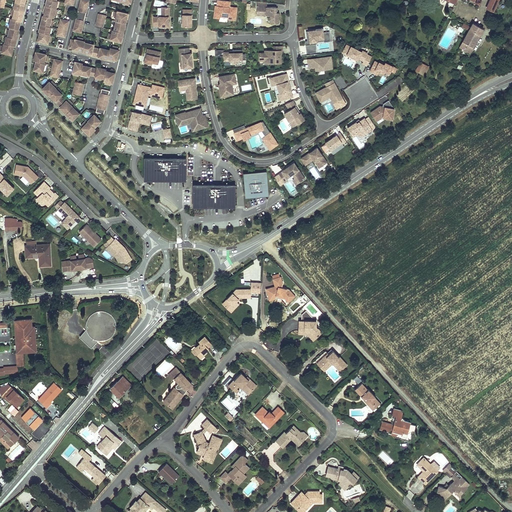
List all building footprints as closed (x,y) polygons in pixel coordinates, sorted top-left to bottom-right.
[(48,0),(48,1),(47,1),(45,11),(46,11),(45,13),(45,16),(44,19),(42,19),(40,29),(41,30),(41,32),(40,36),(41,37),(40,41),(49,43),(49,41),(50,36),(51,34),(50,34),(52,27),(50,26),(52,20),(52,17),(54,18),(55,13),(56,9),(58,1),(57,0),(56,0),(48,0)] [(89,1),(85,0),(81,0),(74,30),(82,32),(89,1)] [(229,7),(230,1),(219,0),(217,0),(217,5),(215,5),(215,10),(216,11),(216,12),(215,12),(214,17),(220,18),(220,16),(228,17),(228,19),(235,20),(237,8),(229,7)] [(493,11),(498,0),(490,0),(487,8),(493,11)] [(24,4),(15,1),(13,9),(15,9),(24,12),(25,7),(24,6),(24,4)] [(267,7),(267,2),(257,1),(257,11),(262,12),(262,15),(271,15),(270,23),(278,23),(279,13),(277,13),(275,13),(275,11),(276,11),(276,7),(267,7)] [(169,7),(161,7),(161,17),(158,17),(153,17),(153,26),(167,26),(167,18),(167,17),(169,17),(169,7)] [(24,12),(15,9),(14,10),(13,15),(12,18),(20,20),(21,16),(23,17),(24,12)] [(129,14),(117,11),(117,12),(116,16),(115,21),(116,21),(114,30),(113,29),(111,35),(110,38),(110,39),(122,42),(123,37),(122,36),(123,34),(126,22),(126,19),(128,19),(129,14)] [(107,15),(99,14),(96,25),(104,27),(107,15)] [(192,14),(183,14),(182,26),(191,27),(192,14)] [(12,18),(11,18),(9,27),(10,27),(18,29),(19,25),(20,20),(12,18)] [(62,19),(58,35),(66,37),(70,21),(62,19)] [(469,30),(461,45),(471,50),(483,29),(473,23),(470,27),(469,30)] [(18,29),(10,27),(10,29),(8,35),(8,36),(17,39),(19,30),(18,29)] [(323,32),(323,29),(306,31),(307,41),(305,41),(307,53),(316,52),(315,44),(317,44),(316,38),(323,37),(324,42),(330,41),(329,32),(323,32)] [(8,36),(6,36),(4,43),(14,46),(14,43),(16,44),(17,39),(8,36)] [(94,45),(85,42),(83,41),(77,40),(76,39),(75,40),(72,40),(70,47),(73,48),(73,49),(87,53),(91,54),(91,55),(103,58),(103,57),(107,58),(112,59),(112,57),(116,58),(117,58),(119,50),(118,49),(112,48),(110,48),(109,50),(100,48),(100,49),(93,47),(94,45)] [(4,43),(3,43),(3,45),(1,51),(1,52),(10,54),(11,50),(13,50),(14,46),(4,43)] [(346,54),(342,63),(353,68),(357,58),(363,61),(362,64),(367,66),(371,57),(346,45),(342,53),(346,54)] [(281,46),(272,46),(272,51),(269,51),(269,53),(263,53),(258,53),(258,61),(263,61),(264,63),(280,63),(279,54),(281,54),(281,46)] [(182,54),(183,68),(193,68),(192,53),(190,53),(190,48),(179,49),(179,54),(182,54)] [(161,52),(147,49),(146,54),(147,54),(146,59),(145,58),(144,63),(152,65),(152,63),(158,64),(161,52)] [(232,52),(223,52),(223,56),(223,57),(224,57),(224,61),(232,61),(232,64),(235,63),(235,65),(242,65),(242,63),(245,63),(245,54),(241,54),(241,50),(232,50),(232,52)] [(34,70),(43,72),(45,63),(44,63),(44,61),(46,56),(46,54),(38,52),(37,57),(35,56),(34,60),(36,61),(34,70)] [(308,60),(309,68),(317,67),(317,70),(332,68),(331,57),(308,60)] [(62,61),(55,59),(50,78),(58,80),(62,61)] [(384,66),(375,61),(370,72),(381,77),(383,74),(388,76),(390,72),(393,73),(396,68),(385,63),(384,66)] [(70,62),(69,65),(74,66),(73,72),(79,74),(80,74),(89,76),(89,75),(91,67),(82,65),(80,64),(80,63),(75,62),(75,63),(70,62)] [(429,66),(423,63),(419,72),(424,75),(429,66)] [(102,68),(97,67),(97,69),(95,76),(96,76),(101,78),(104,78),(104,81),(105,81),(111,83),(112,83),(114,75),(110,74),(110,72),(106,71),(102,70),(102,68)] [(235,74),(220,77),(221,85),(219,85),(222,97),(234,94),(232,84),(237,83),(235,74)] [(287,74),(272,78),(274,85),(277,84),(279,84),(283,99),(293,97),(291,90),(290,91),(288,81),(289,81),(287,74)] [(195,78),(179,80),(180,87),(182,86),(186,89),(187,93),(188,99),(198,98),(196,85),(194,85),(194,82),(195,82),(195,78)] [(333,79),(325,83),(327,87),(317,92),(318,94),(317,95),(321,102),(330,96),(334,103),(343,98),(333,79)] [(49,82),(43,88),(46,91),(45,92),(48,95),(49,95),(55,101),(60,96),(62,94),(55,88),(56,88),(54,87),(50,83),(49,82)] [(84,84),(76,82),(73,93),(81,96),(84,84)] [(161,98),(163,88),(153,86),(152,90),(149,90),(149,89),(140,86),(135,103),(145,106),(148,92),(151,93),(151,95),(161,98)] [(109,91),(102,89),(96,112),(104,113),(105,110),(109,95),(108,95),(109,91)] [(73,119),(79,113),(72,107),(71,105),(67,101),(66,100),(65,101),(63,99),(58,103),(61,106),(59,107),(70,117),(70,116),(73,119)] [(379,107),(371,112),(377,121),(382,117),(392,119),(395,109),(389,100),(383,104),(383,108),(379,107)] [(293,101),(286,104),(290,110),(295,107),(299,114),(301,113),(293,101)] [(290,110),(285,113),(289,121),(295,117),(298,123),(305,119),(301,113),(299,114),(295,107),(290,110)] [(185,112),(176,115),(178,124),(182,123),(182,124),(191,122),(193,128),(201,126),(202,128),(208,126),(206,118),(203,118),(203,115),(201,108),(185,113),(185,112)] [(151,116),(132,111),(128,128),(134,130),(136,122),(139,122),(140,121),(150,123),(151,116)] [(100,121),(94,115),(88,121),(87,122),(83,126),(82,127),(88,133),(91,130),(92,131),(92,132),(95,128),(94,127),(97,124),(100,121)] [(295,117),(289,121),(293,127),(298,123),(295,117)] [(356,122),(348,128),(353,135),(356,132),(358,135),(362,136),(373,129),(365,118),(360,121),(357,123),(356,122)] [(252,127),(250,123),(239,127),(242,135),(247,132),(249,136),(262,131),(266,137),(263,138),(268,146),(270,150),(278,145),(263,122),(252,127)] [(346,141),(340,132),(332,138),(333,139),(331,141),(330,139),(325,143),(331,150),(342,142),(343,144),(346,141)] [(301,158),(306,165),(314,160),(319,168),(327,162),(317,148),(313,151),(314,152),(311,153),(311,152),(301,158)] [(186,158),(144,158),(144,181),(186,181),(186,158)] [(305,179),(294,163),(282,171),(283,171),(279,174),(284,182),(288,179),(287,177),(292,174),(293,175),(295,178),(298,183),(305,179)] [(16,164),(14,174),(23,176),(31,183),(38,176),(30,168),(27,168),(27,166),(16,164)] [(266,170),(243,172),(245,196),(268,194),(266,170)] [(0,174),(0,187),(7,195),(14,188),(0,174)] [(44,182),(34,192),(38,196),(37,197),(44,204),(45,203),(48,206),(58,196),(55,192),(53,194),(49,190),(50,188),(44,182)] [(235,185),(193,185),(193,208),(235,208),(235,185)] [(64,202),(63,203),(60,200),(55,206),(67,217),(62,222),(68,228),(79,217),(74,212),(74,213),(71,210),(72,210),(64,202)] [(5,219),(5,230),(17,229),(17,228),(22,228),(22,223),(21,222),(17,222),(17,219),(11,218),(5,219)] [(87,224),(79,231),(94,246),(101,239),(95,233),(93,230),(87,224)] [(124,259),(126,263),(131,259),(125,248),(119,242),(116,242),(111,237),(104,243),(107,246),(114,254),(115,253),(116,254),(120,261),(124,259)] [(51,265),(50,244),(37,245),(26,245),(26,256),(40,256),(40,265),(51,265)] [(113,255),(114,254),(107,246),(106,247),(113,255)] [(83,254),(78,255),(79,259),(77,259),(76,255),(70,256),(71,260),(66,261),(68,270),(90,267),(89,258),(85,258),(84,255),(83,254)] [(283,283),(281,276),(272,279),(274,286),(266,289),(269,297),(275,295),(284,298),(289,303),(295,296),(290,289),(282,287),(283,283)] [(260,293),(260,282),(251,282),(251,289),(251,293),(260,293)] [(229,302),(225,306),(229,310),(233,306),(235,308),(239,304),(236,301),(238,299),(239,300),(241,298),(247,298),(246,293),(243,293),(243,290),(237,290),(227,299),(229,302)] [(284,298),(275,295),(269,297),(270,301),(275,299),(283,301),(286,305),(289,303),(284,298)] [(87,329),(80,337),(92,347),(99,340),(102,340),(105,340),(108,338),(111,336),(113,334),(114,331),(115,328),(115,325),(115,322),(114,319),(112,316),(109,314),(107,312),(103,311),(100,311),(97,312),(94,313),(91,315),(89,317),(88,320),(87,323),(86,326),(87,329)] [(298,321),(298,330),(309,331),(316,338),(321,333),(316,326),(316,321),(315,321),(315,318),(313,318),(306,311),(302,315),(301,321),(298,321)] [(30,317),(16,318),(16,320),(18,320),(18,331),(17,331),(17,338),(19,338),(19,341),(17,341),(17,344),(18,349),(18,352),(24,352),(32,351),(31,340),(33,340),(33,332),(32,327),(32,324),(31,325),(30,317)] [(309,331),(298,330),(298,333),(307,334),(314,340),(316,338),(309,331)] [(195,348),(191,351),(193,354),(196,355),(199,358),(202,355),(204,356),(207,353),(205,352),(203,349),(207,346),(208,348),(212,344),(204,336),(198,342),(199,344),(195,348)] [(324,355),(316,363),(322,369),(330,362),(332,364),(333,363),(340,371),(347,364),(340,356),(338,357),(332,351),(326,357),(324,355)] [(332,364),(330,362),(322,369),(324,371),(332,364)] [(340,371),(333,363),(332,364),(339,372),(340,371)] [(168,396),(163,401),(172,408),(184,394),(182,392),(184,389),(185,390),(192,384),(176,367),(174,369),(176,372),(172,375),(174,378),(179,382),(176,385),(175,386),(176,387),(173,391),(172,390),(170,392),(175,396),(172,399),(168,396)] [(244,386),(250,392),(256,386),(249,379),(248,380),(245,378),(241,374),(233,381),(233,380),(228,386),(233,391),(236,388),(238,386),(241,388),(244,386)] [(117,381),(110,388),(119,397),(131,385),(123,376),(118,382),(117,381)] [(62,389),(55,382),(39,399),(45,405),(51,398),(52,400),(62,389)] [(22,397),(8,383),(5,387),(3,385),(0,388),(0,393),(5,398),(6,398),(7,396),(12,401),(15,404),(22,397)] [(367,389),(361,383),(354,390),(361,396),(362,395),(365,398),(364,399),(363,400),(370,408),(374,404),(376,407),(380,403),(374,397),(375,396),(368,389),(367,389)] [(184,389),(182,392),(184,394),(192,384),(185,390),(184,389)] [(244,386),(241,388),(248,395),(250,392),(244,386)] [(24,399),(22,397),(15,404),(17,406),(24,399)] [(44,405),(47,408),(53,401),(52,400),(51,398),(45,405),(44,405)] [(14,406),(10,411),(14,415),(18,410),(14,406)] [(268,413),(262,407),(257,412),(260,416),(258,418),(269,428),(284,413),(278,407),(271,414),(270,415),(268,413)] [(383,420),(380,428),(389,431),(391,428),(393,428),(392,432),(395,435),(397,433),(401,435),(400,437),(406,438),(408,434),(407,434),(408,430),(413,431),(414,432),(416,426),(409,424),(410,423),(405,421),(405,422),(402,420),(401,422),(400,421),(404,416),(401,409),(395,408),(392,416),(394,419),(396,419),(394,424),(383,420)] [(233,417),(228,412),(224,415),(229,421),(233,417)] [(3,436),(12,445),(19,437),(1,419),(0,420),(0,434),(2,437),(3,436)] [(217,430),(207,419),(201,425),(204,429),(206,431),(209,434),(212,431),(214,433),(217,430)] [(95,431),(99,426),(91,421),(88,427),(95,431)] [(121,440),(104,426),(98,433),(104,438),(97,446),(104,453),(111,446),(113,448),(114,449),(121,440)] [(284,432),(275,441),(282,447),(290,439),(293,438),(297,443),(301,439),(303,440),(307,436),(304,432),(300,432),(296,428),(294,430),(291,428),(285,433),(284,432)] [(202,434),(201,432),(194,435),(198,444),(198,446),(197,450),(198,453),(201,454),(203,451),(205,452),(204,456),(203,457),(204,460),(208,461),(210,458),(213,459),(215,454),(215,453),(217,449),(218,449),(222,439),(212,435),(209,443),(206,442),(202,434)] [(0,439),(9,448),(12,445),(3,436),(2,437),(0,434),(0,439)] [(111,446),(104,453),(107,455),(113,448),(111,446)] [(84,457),(76,467),(81,471),(84,469),(89,468),(93,471),(93,477),(91,479),(97,485),(106,475),(96,468),(96,469),(92,466),(93,465),(88,461),(91,457),(84,451),(81,455),(84,457)] [(225,472),(220,477),(225,483),(231,478),(235,482),(239,478),(240,480),(245,475),(243,474),(249,468),(244,463),(243,461),(246,458),(242,455),(235,463),(237,464),(234,468),(228,474),(225,472)] [(438,472),(423,457),(416,465),(423,472),(417,477),(426,485),(438,472)] [(179,476),(166,464),(160,470),(172,483),(179,476)] [(452,465),(445,472),(450,478),(451,477),(456,471),(457,470),(452,465)] [(343,470),(338,469),(328,466),(326,476),(330,477),(332,479),(341,481),(347,487),(351,483),(353,484),(357,480),(352,475),(352,474),(348,470),(343,469),(343,470)] [(172,483),(160,470),(158,471),(171,484),(172,483)] [(456,482),(462,477),(456,471),(451,477),(456,482)] [(239,478),(235,482),(238,485),(246,476),(245,475),(240,480),(239,478)] [(470,485),(462,477),(456,482),(454,484),(451,483),(449,486),(446,488),(443,488),(438,486),(436,493),(444,501),(453,492),(461,500),(461,496),(468,488),(467,488),(470,485)] [(308,492),(304,495),(305,496),(304,498),(300,494),(298,496),(297,495),(293,500),(296,504),(294,507),(299,511),(303,511),(306,510),(304,508),(307,505),(308,507),(312,503),(316,503),(316,502),(320,502),(322,502),(322,495),(319,495),(319,492),(310,492),(308,492)] [(131,508),(128,511),(129,511),(143,511),(149,507),(151,509),(152,510),(154,507),(159,511),(164,511),(166,511),(157,503),(146,493),(141,499),(140,499),(137,502),(131,508)]
